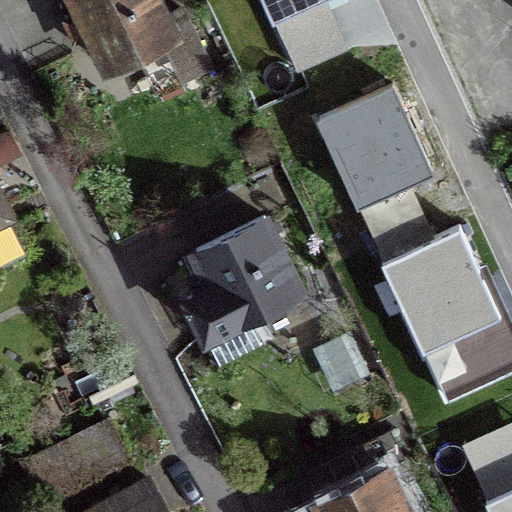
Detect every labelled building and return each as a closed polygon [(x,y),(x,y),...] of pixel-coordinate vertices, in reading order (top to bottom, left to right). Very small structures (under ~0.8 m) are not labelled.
[(103,69),(171,36),(154,0),(69,0),(76,14),(61,22),(71,41),(86,34),(103,69)] [(290,0),(295,10),(316,0),(290,0)] [(380,194),(436,169),(397,82),(341,106),(380,194)] [(0,261),(22,251),(0,207),(0,261)] [(231,324),(297,291),(261,218),(192,252),(201,270),(186,277),(194,294),(183,299),(208,348),(236,334),(231,324)] [(425,347),(502,312),(463,226),(386,260),(425,347)] [(104,423),(59,446),(77,482),(122,459),(104,423)] [(404,511),(382,469),(313,503),(317,511),(404,511)] [(162,511),(146,483),(92,511),(162,511)] [(511,511),(511,487),(489,498),(494,511),(511,511)]
